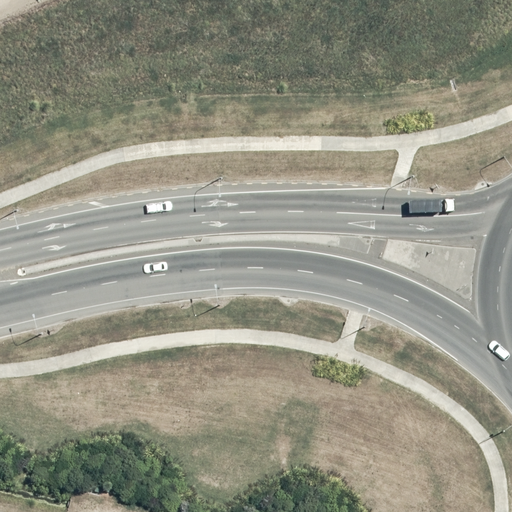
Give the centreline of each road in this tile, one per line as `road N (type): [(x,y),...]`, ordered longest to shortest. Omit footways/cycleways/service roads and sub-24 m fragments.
road 1 (primary): [(511,373),(467,332),(409,302),(364,282),(306,271),(209,266),(0,300)]
road 2 (primary): [(0,251),(162,217),(511,207)]
road 3 (trunk): [(511,363),(500,303),(511,223)]
